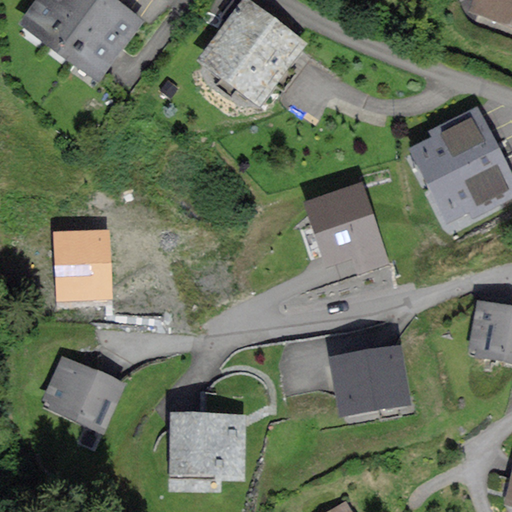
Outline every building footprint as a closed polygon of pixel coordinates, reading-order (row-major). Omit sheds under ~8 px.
[(140,20),(113,0),(40,0),(24,21),(97,77),(140,20)] [(511,0),(477,0),(474,8),(511,22),(511,0)] [(303,44),(246,1),(202,58),(259,101),(303,44)] [(511,193),(511,182),(478,110),(435,130),(438,138),(416,148),(448,217),(471,207),(473,211),(511,193)] [(360,186),(309,204),(329,262),(355,253),(361,270),(385,261),(360,186)] [(56,300),(113,298),(110,229),(54,231),(56,300)] [(511,309),(481,303),(474,344),(483,346),(482,354),(511,359),(511,309)] [(399,347),(334,359),(343,413),(408,401),(399,347)] [(122,385),(64,359),(47,397),(56,401),(53,408),(102,430),(122,385)] [(241,415),(173,415),(173,470),(241,470),(241,415)]
